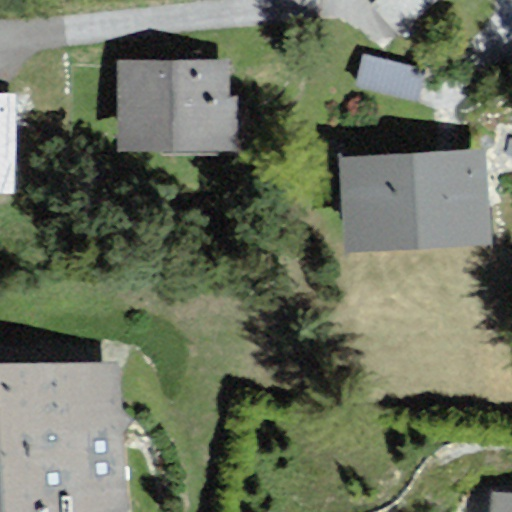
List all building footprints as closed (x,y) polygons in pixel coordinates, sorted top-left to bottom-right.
[(225,70),(142,65),(136,144),(220,149),(225,70)] [(43,94),(0,96),(0,198),(50,196),(43,94)] [(459,164),(310,163),(310,255),(458,256),(459,164)] [(156,511),(137,362),(0,379),(0,511),(156,511)] [(511,511),(511,503),(479,498),(476,511),(511,511)]
